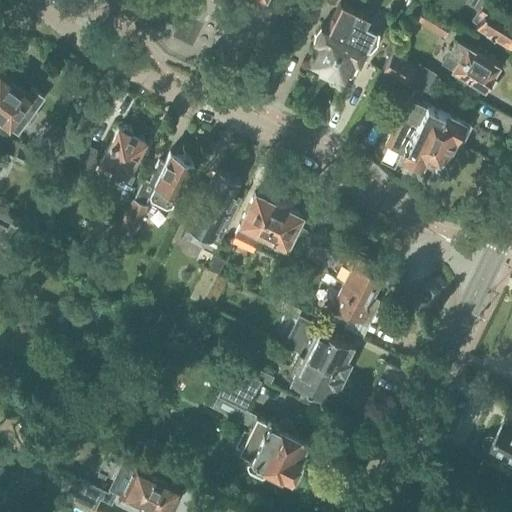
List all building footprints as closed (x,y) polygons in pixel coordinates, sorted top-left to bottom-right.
[(481,0),(476,8),(481,11),(475,22),(508,43),(511,36),(511,9),(496,0),(481,0)] [(312,40),(314,41),(304,61),(327,71),(357,10),(344,3),(331,29),(320,24),(312,40)] [(357,10),(327,71),(344,79),(346,74),(352,77),(359,63),(364,56),(365,48),(369,50),(375,41),(377,31),(362,24),(367,15),(357,10)] [(451,24),(439,16),(428,33),(441,41),(451,24)] [(447,49),(457,55),(451,66),(483,86),(483,85),(490,85),(495,76),(491,74),(498,63),(497,63),(499,59),(489,53),(487,56),(455,37),(447,49)] [(392,51),(382,70),(416,88),(420,89),(429,70),(392,51)] [(32,85),(29,90),(0,69),(0,122),(9,129),(10,128),(18,134),(29,119),(30,120),(37,111),(34,109),(45,95),(32,85)] [(431,126),(436,129),(434,132),(461,146),(472,125),(461,120),(463,116),(446,107),(444,111),(419,98),(424,89),(430,92),(438,75),(429,70),(420,89),(416,88),(412,95),(410,94),(400,112),(417,121),(418,119),(428,124),(426,128),(430,130),(431,126)] [(86,139),(94,122),(81,115),(72,133),(63,129),(51,152),(77,165),(78,166),(88,144),(87,144),(89,140),(86,139)] [(401,152),(420,161),(417,166),(434,174),(436,169),(447,166),(450,167),(461,146),(434,132),(436,129),(431,126),(430,130),(426,128),(428,124),(418,119),(417,121),(416,123),(400,115),(386,143),(402,151),(401,152)] [(108,181),(120,187),(115,197),(126,203),(135,185),(131,183),(133,178),(127,175),(145,139),(131,132),(134,127),(127,124),(122,127),(118,125),(100,161),(115,168),(108,181)] [(15,155),(13,159),(28,166),(37,150),(21,142),(15,155)] [(78,166),(77,165),(69,181),(81,187),(99,150),(88,144),(78,166)] [(132,195),(119,223),(119,224),(134,231),(148,203),(145,202),(149,195),(151,199),(167,207),(172,205),(194,162),(170,150),(164,161),(159,159),(149,179),(144,176),(134,196),(132,195)] [(239,179),(218,169),(189,225),(218,240),(231,214),(224,211),(239,179)] [(255,192),(238,225),(234,234),(258,246),(279,203),(255,192)] [(301,215),(279,203),(258,246),(280,257),(301,215)] [(98,213),(83,243),(103,253),(119,223),(98,213)] [(290,251),(292,251),(292,250),(301,255),(312,233),(313,231),(302,226),(292,245),(293,245),(290,251)] [(312,233),(301,255),(342,276),(355,249),(315,228),(313,232),(313,231),(312,233)] [(114,234),(104,254),(119,261),(129,241),(114,234)] [(355,249),(342,276),(379,294),(382,296),(396,269),(355,249)] [(323,278),(337,285),(324,310),(345,321),(350,311),(359,316),(358,316),(366,320),(368,317),(371,319),(382,296),(379,294),(342,276),(301,255),(292,250),(292,251),(315,263),(312,271),(323,277),(323,278)] [(225,259),(215,254),(208,267),(218,273),(219,272),(225,259)] [(218,273),(208,267),(204,265),(189,295),(215,309),(231,278),(219,272),(218,273)] [(14,302),(16,303),(16,304),(49,320),(57,305),(21,288),(14,302)] [(16,303),(14,302),(0,295),(0,320),(7,323),(16,304),(16,303)] [(283,343),(302,352),(344,373),(351,359),(346,357),(354,343),(318,325),(319,323),(299,313),(283,343)] [(288,379),(319,395),(318,397),(324,400),(332,385),(336,388),(344,373),(302,352),(288,379)] [(233,364),(231,366),(261,381),(262,379),(271,383),(274,376),(260,368),(256,376),(233,364)] [(289,474),(291,471),(294,472),(299,471),(302,463),(301,459),(297,457),(307,438),(297,433),(298,431),(276,420),(275,423),(247,409),(261,381),(231,366),(211,406),(250,425),(238,449),(250,455),(246,463),(247,468),(261,475),(266,473),(270,467),(279,471),(280,470),(288,474),(288,473),(289,474)] [(487,435),(484,441),(485,446),(504,456),(502,460),(504,464),(510,468),(511,467),(511,420),(508,418),(504,419),(495,436),(491,434),(487,435)] [(126,466),(114,490),(158,511),(167,511),(179,488),(133,465),(131,468),(126,466)] [(0,466),(0,481),(18,475),(0,466)] [(53,486),(95,507),(104,489),(63,468),(53,486)] [(103,511),(94,507),(95,507),(53,486),(52,489),(62,494),(54,509),(60,511),(63,511),(69,501),(91,511),(103,511)]
